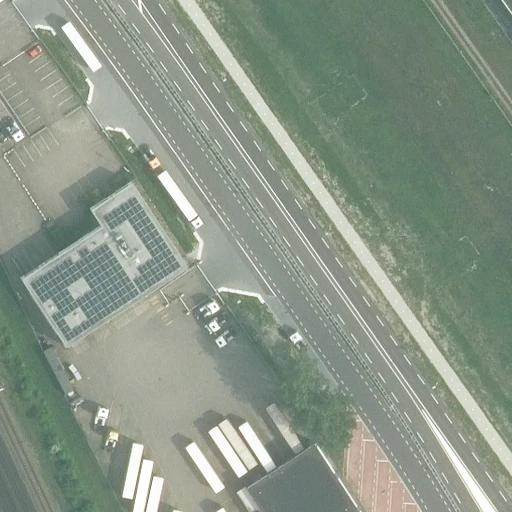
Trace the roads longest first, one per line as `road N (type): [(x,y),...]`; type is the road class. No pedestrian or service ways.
road 1 (unclassified): [(75,0),(431,511)]
road 2 (unclassified): [(423,412),(135,0)]
road 3 (unclassified): [(506,511),(423,412)]
